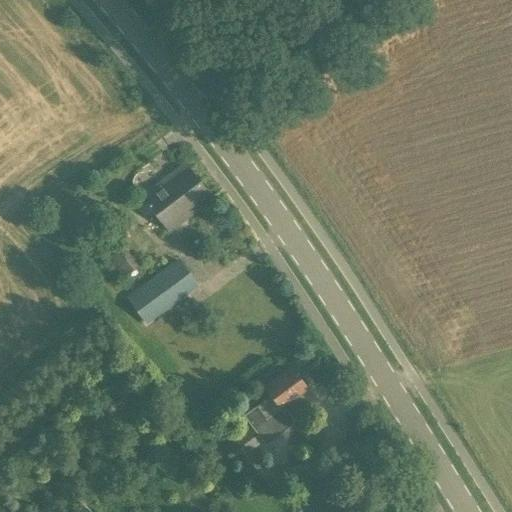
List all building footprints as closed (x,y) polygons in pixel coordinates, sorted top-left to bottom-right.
[(174,229),(213,200),(184,162),(172,171),(139,195),(142,198),(134,204),(144,216),(152,210),(168,233),(174,229)] [(94,251),(118,282),(124,277),(127,281),(140,270),(137,266),(138,266),(114,236),(94,251)] [(197,285),(178,259),(168,266),(127,297),(152,330),(158,326),(152,318),(197,285)] [(263,386),(270,395),(243,416),(264,444),(290,426),(292,423),(292,418),(285,409),(297,400),(294,396),(305,387),(290,367),(263,386)] [(258,445),(245,429),(208,458),(217,471),(227,463),(230,467),(239,460),(251,474),(263,465),(251,450),(258,445)]
